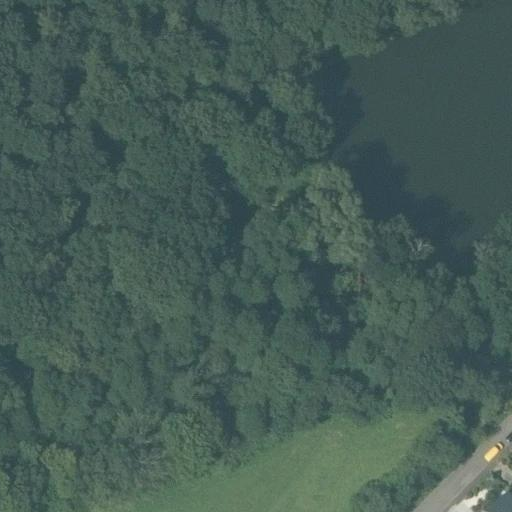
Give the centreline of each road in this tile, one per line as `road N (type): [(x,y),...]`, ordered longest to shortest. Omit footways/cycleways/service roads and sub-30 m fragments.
road 1 (track): [(293,74),(72,272),(0,308)]
road 2 (track): [(411,0),(293,74)]
